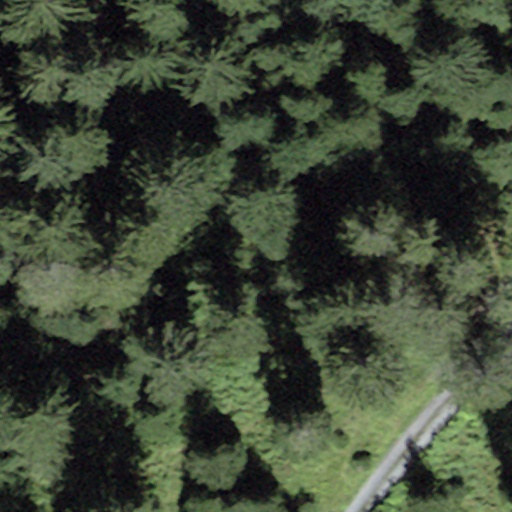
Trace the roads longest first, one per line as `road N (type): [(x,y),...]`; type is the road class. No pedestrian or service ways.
road 1 (track): [(364,511),(511,336)]
road 2 (track): [(93,0),(0,139)]
